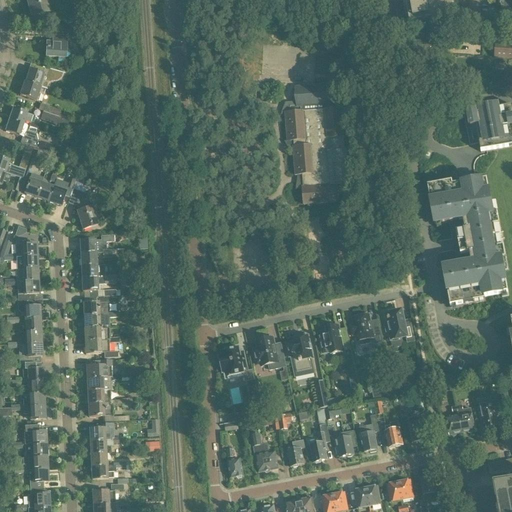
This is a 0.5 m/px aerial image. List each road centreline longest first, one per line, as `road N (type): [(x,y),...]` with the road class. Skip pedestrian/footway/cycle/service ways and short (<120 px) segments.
road 1 (residential): [(70,511),(58,238),(51,227),(0,209)]
road 2 (residential): [(205,335),(172,0)]
road 3 (residential): [(216,500),(457,453)]
road 4 (residential): [(205,335),(396,296)]
road 5 (residential): [(216,500),(205,335)]
